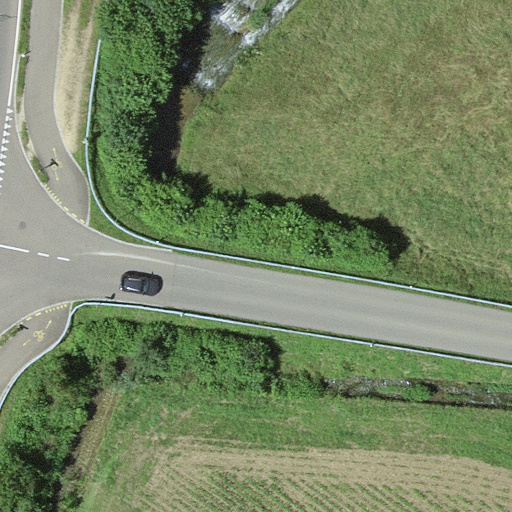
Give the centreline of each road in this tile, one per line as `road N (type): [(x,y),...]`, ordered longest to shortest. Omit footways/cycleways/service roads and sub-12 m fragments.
road 1 (tertiary): [(0,246),(511,337)]
road 2 (track): [(89,0),(76,47),(37,115)]
